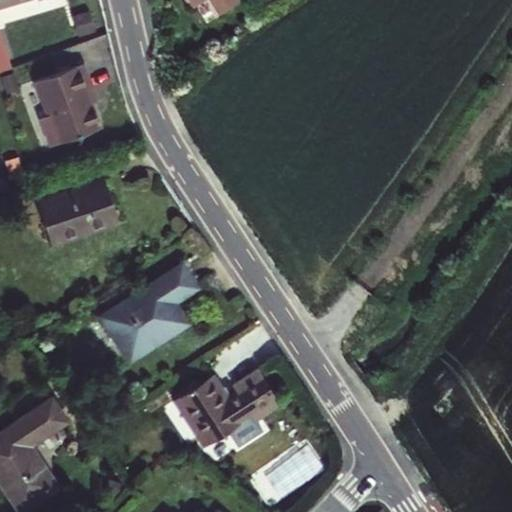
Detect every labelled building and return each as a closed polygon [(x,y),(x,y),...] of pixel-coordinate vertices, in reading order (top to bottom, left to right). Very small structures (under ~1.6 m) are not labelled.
[(0,72),(11,68),(0,34),(0,72)] [(83,64),(35,81),(47,116),(40,118),(50,146),(101,128),(88,93),(93,91),(83,64)] [(51,245),(119,221),(105,180),(38,202),(51,245)] [(181,263),(100,316),(130,362),(187,324),(176,304),(198,291),(181,263)] [(278,405),(256,371),(234,385),(238,391),(230,395),(216,374),(175,401),(204,447),(240,423),(242,425),(254,416),(255,419),(278,405)] [(50,399),(0,433),(0,481),(21,511),(58,486),(30,445),(66,421),(50,399)]
